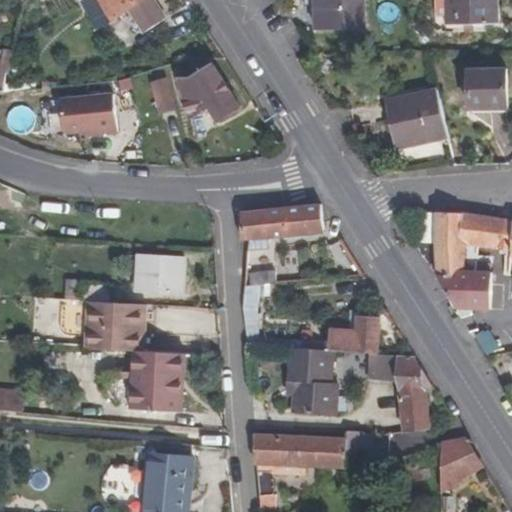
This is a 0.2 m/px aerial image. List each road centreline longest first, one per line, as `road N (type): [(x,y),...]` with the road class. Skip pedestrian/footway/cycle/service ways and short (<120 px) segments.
road 1 (residential): [(248,511),(228,189)]
road 2 (primary): [(356,212),(511,455)]
road 3 (residential): [(228,189),(63,183),(0,164)]
road 4 (primary): [(220,0),(332,172)]
road 5 (tertiary): [(511,185),(382,201),(356,212)]
